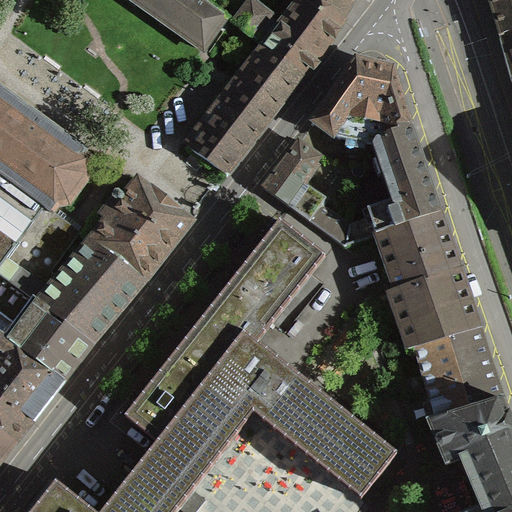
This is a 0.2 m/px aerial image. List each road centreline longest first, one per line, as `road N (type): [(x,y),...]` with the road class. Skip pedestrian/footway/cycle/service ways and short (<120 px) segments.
road 1 (unclassified): [(383,13),(0,498)]
road 2 (residential): [(511,365),(402,37),(383,13)]
road 3 (residential): [(511,156),(455,0)]
